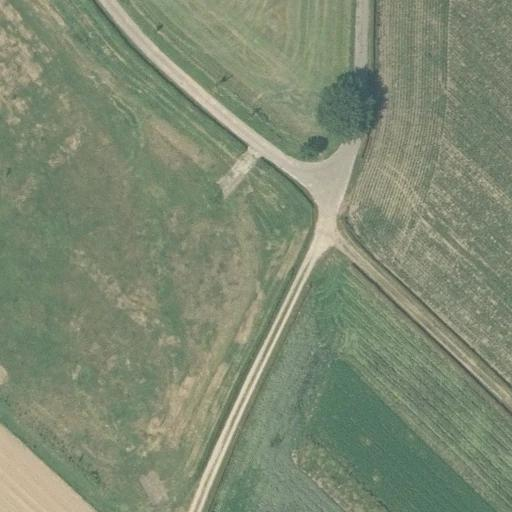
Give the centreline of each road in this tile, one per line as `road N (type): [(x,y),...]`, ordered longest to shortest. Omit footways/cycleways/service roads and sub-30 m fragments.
road 1 (track): [(195,511),(330,222),(325,168)]
road 2 (unclassified): [(325,168),(294,166),(230,121),(105,0)]
road 3 (track): [(324,234),(511,405)]
road 4 (unclassified): [(325,168),(352,137),(362,0)]
